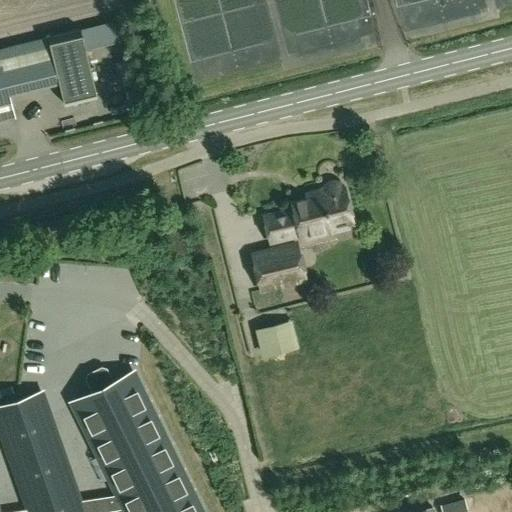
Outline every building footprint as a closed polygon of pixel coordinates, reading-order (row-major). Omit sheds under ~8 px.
[(0,120),(15,117),(10,94),(60,81),(66,104),(99,96),(82,29),(0,49),(0,120)] [(134,43),(128,45),(130,55),(136,53),(134,43)] [(352,221),(344,189),(343,187),(342,186),(341,184),(339,183),(337,182),(336,182),(334,182),(332,182),(330,182),(328,183),(327,184),(325,185),(324,187),(323,188),(322,190),(311,193),(308,198),(292,202),(294,208),(264,216),(270,241),(302,234),(303,238),(333,231),(331,226),(352,221)] [(306,278),(297,243),(254,254),(262,289),(306,278)] [(46,305),(67,309),(68,299),(48,295),(46,305)] [(120,321),(99,323),(101,349),(122,348),(120,321)] [(301,350),(297,321),(264,325),(267,354),(301,350)] [(128,511),(199,511),(132,373),(75,402),(120,495),(81,501),(84,511),(89,511),(126,506),(128,511)] [(0,407),(0,428),(28,510),(13,511),(84,511),(81,501),(43,393),(0,407)] [(258,431),(223,441),(226,451),(239,447),(246,470),(258,467),(255,458),(264,456),(258,431)]
